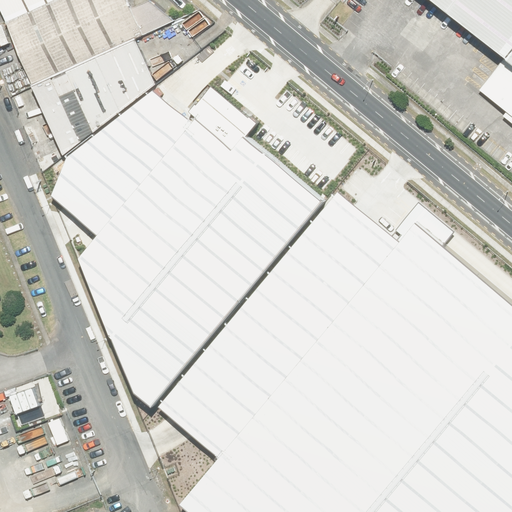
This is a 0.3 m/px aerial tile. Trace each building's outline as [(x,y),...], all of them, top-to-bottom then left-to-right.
[(0,0),(0,10),(23,0),(0,0)] [(23,0),(0,10),(0,12),(25,70),(128,26),(134,24),(123,0),(23,0)] [(511,0),(425,0),(511,68),(511,0)] [(212,22),(199,10),(191,18),(203,30),(212,22)] [(199,34),(190,20),(182,25),(191,39),(199,34)] [(128,26),(25,70),(56,144),(150,76),(128,26)] [(141,387),(158,400),(164,393),(327,199),(249,134),(262,120),(223,88),(216,83),(189,110),(150,80),(67,142),(58,184),(97,217),(75,241),(141,387)] [(217,440),(175,491),(199,511),(511,511),(511,289),(414,208),(401,224),(378,205),(346,176),(327,199),(164,393),(195,421),(217,440)] [(39,383),(13,392),(23,422),(49,413),(39,383)]
